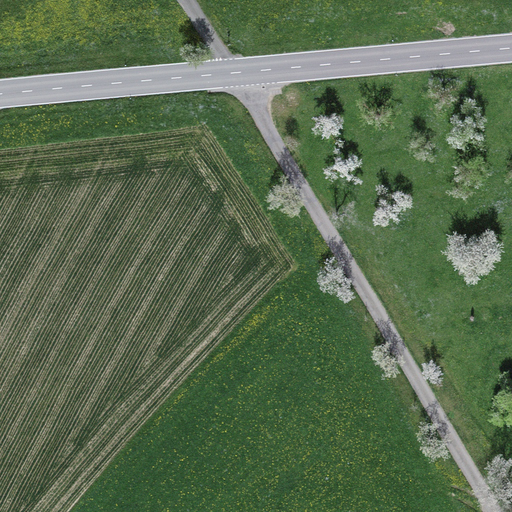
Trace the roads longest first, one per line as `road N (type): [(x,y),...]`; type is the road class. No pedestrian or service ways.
road 1 (residential): [(233,72),(407,344),(501,511)]
road 2 (secondary): [(233,72),(511,47)]
road 3 (secondary): [(0,93),(233,72)]
